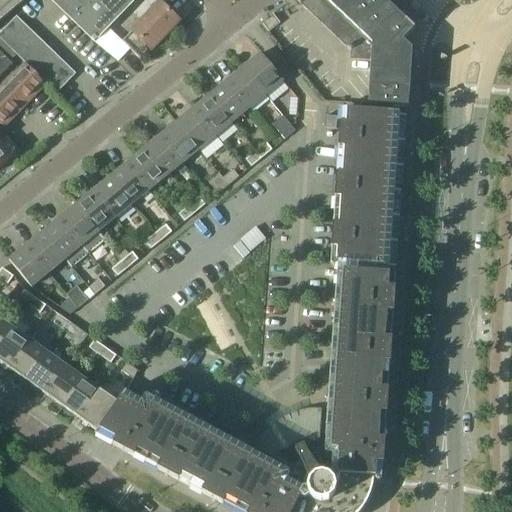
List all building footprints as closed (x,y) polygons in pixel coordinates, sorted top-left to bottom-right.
[(0,0),(0,22),(26,0),(0,0)] [(52,0),(95,42),(135,0),(52,0)] [(296,0),(350,52),(350,61),(370,62),(367,105),(407,108),(412,49),(403,41),(415,29),(384,0),(296,0)] [(160,3),(122,42),(130,49),(141,60),(151,50),(151,51),(180,22),(160,3)] [(281,24),(274,15),(263,23),(270,32),(281,24)] [(0,38),(25,63),(25,64),(46,84),(57,94),(74,75),(16,18),(0,34),(0,38)] [(0,76),(12,65),(0,53),(0,76)] [(261,54),(244,68),(266,96),(283,82),(261,54)] [(46,84),(25,64),(0,89),(0,125),(3,129),(46,84)] [(244,68),(227,82),(249,109),(266,96),(244,68)] [(227,82),(210,96),(233,123),(249,109),(227,82)] [(210,96),(193,110),(216,137),(233,123),(210,96)] [(193,110),(177,123),(199,150),(216,137),(193,110)] [(115,411),(101,432),(113,438),(116,440),(114,444),(113,446),(115,447),(123,451),(235,511),(360,511),(364,508),(368,501),(371,494),(373,487),(374,480),(374,478),(376,478),(376,465),(382,465),(383,465),(384,463),(385,443),(385,441),(383,441),(378,441),(380,414),(385,415),(387,415),(387,413),(388,392),(389,391),(387,391),(382,390),(384,364),(389,365),(390,365),(391,363),(392,342),(392,341),(390,340),(385,340),(387,314),(392,314),(394,314),(394,313),(395,292),(396,290),(394,290),(384,289),(385,275),(381,275),(381,269),(389,270),(400,115),(348,111),(347,125),(340,125),(338,149),(345,149),(343,175),(336,175),(334,199),(342,200),(340,226),(333,225),(331,249),(338,250),(337,264),(340,264),(340,272),(337,272),(332,337),(324,457),(333,457),(332,472),(339,476),(340,476),(339,480),(335,483),(330,478),(322,475),(322,468),(319,456),(322,410),(314,409),(305,410),(297,412),(289,415),(275,422),(269,428),(263,434),(257,440),(253,447),(287,466),(285,470),(255,454),(151,398),(144,411),(134,406),(123,400),(128,395),(126,394),(119,404),(120,405),(118,408),(119,409),(116,412),(115,411)] [(272,125),(278,132),(288,123),(283,117),(272,125)] [(337,118),(325,117),(324,129),(336,129),(337,118)] [(177,123),(160,137),(183,164),(199,150),(177,123)] [(285,140),(295,132),(288,123),(278,132),(285,140)] [(160,137),(143,151),(165,178),(183,164),(160,137)] [(0,167),(11,159),(18,152),(7,139),(0,144),(0,167)] [(262,159),(272,150),(266,143),(256,152),(262,159)] [(143,151),(126,165),(149,192),(165,178),(143,151)] [(251,167),(262,159),(256,152),(246,160),(251,167)] [(142,197),(149,192),(126,165),(110,178),(132,206),(142,197)] [(228,186),(239,178),(233,170),(223,179),(228,186)] [(110,178),(93,192),(115,219),(132,206),(110,178)] [(218,195),(228,186),(223,179),(212,187),(218,195)] [(93,192),(77,205),(99,233),(115,219),(93,192)] [(149,192),(142,197),(147,203),(154,198),(149,192)] [(194,214),(205,205),(199,198),(188,207),(194,214)] [(60,219),(82,246),(89,255),(105,242),(98,233),(99,233),(77,205),(60,219)] [(185,222),(194,214),(188,207),(179,215),(185,222)] [(43,233),(65,260),(65,261),(72,269),(89,255),(82,246),(60,219),(43,233)] [(161,241),(172,232),(166,225),(155,234),(161,241)] [(49,273),(65,261),(65,260),(43,233),(27,246),(49,273)] [(151,249),(161,241),(155,234),(145,242),(151,249)] [(31,288),(49,273),(27,246),(9,261),(31,288)] [(128,268),(139,260),(133,253),(122,261),(128,268)] [(118,277),(128,268),(122,261),(112,270),(118,277)] [(2,269),(0,271),(0,278),(8,284),(14,277),(2,269)] [(95,296),(105,287),(99,280),(89,288),(95,296)] [(78,309),(89,301),(77,287),(67,295),(70,299),(78,309)] [(36,298),(25,290),(19,298),(30,306),(36,298)] [(46,306),(36,298),(30,306),(41,313),(46,306)] [(70,299),(60,308),(70,316),(78,309),(70,299)] [(64,331),(70,323),(59,316),(54,323),(64,331)] [(0,349),(14,329),(0,319),(0,349)] [(88,336),(70,323),(64,331),(74,337),(70,343),(78,349),(88,336)] [(0,362),(10,370),(31,341),(37,334),(30,329),(29,330),(27,329),(22,335),(14,329),(0,349),(0,362)] [(100,355),(106,348),(95,340),(90,348),(100,355)] [(49,354),(31,341),(10,370),(28,383),(49,354)] [(117,356),(106,348),(100,355),(111,363),(117,356)] [(28,383),(46,395),(66,366),(49,354),(28,383)] [(134,380),(139,371),(128,363),(122,371),(134,380)] [(46,395),(63,408),(84,379),(66,366),(46,395)] [(63,408),(80,419),(100,391),(84,379),(63,408)] [(80,419),(98,432),(100,433),(120,405),(119,404),(100,391),(80,419)]
